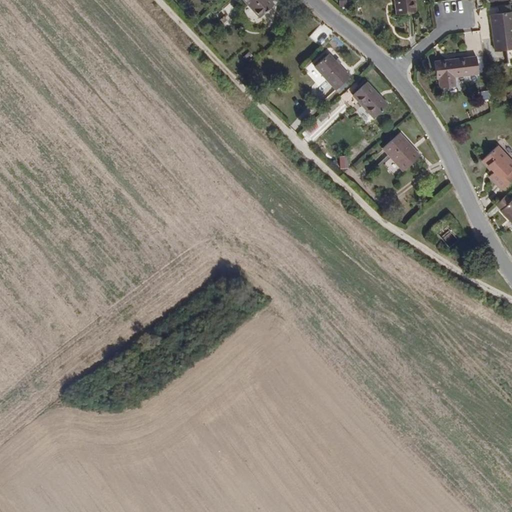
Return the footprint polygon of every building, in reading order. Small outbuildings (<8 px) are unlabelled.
[(274,4),(270,0),(242,0),(258,18),(274,4)] [(418,12),(417,0),(394,0),(395,14),(418,12)] [(511,49),(511,12),(490,15),(495,51),(511,49)] [(350,77),(330,55),(316,67),(336,90),(350,77)] [(477,74),(476,58),(436,62),(439,81),(439,89),(455,87),(454,77),(477,74)] [(386,105),(367,83),(353,95),(372,117),(386,105)] [(420,156),(409,143),(401,133),(384,148),(403,171),(420,156)] [(511,169),(511,162),(499,149),(498,147),(483,161),(494,173),(490,176),(502,189),(511,179),(511,170),(511,169)] [(511,201),(511,202),(507,196),(497,205),(511,221),(511,201)]
